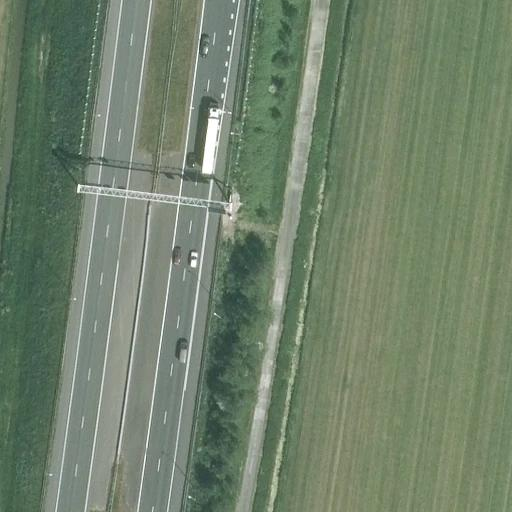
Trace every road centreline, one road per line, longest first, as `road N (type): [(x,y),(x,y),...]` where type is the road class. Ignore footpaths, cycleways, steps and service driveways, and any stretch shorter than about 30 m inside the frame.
road 1 (unclassified): [(321,0),(242,511)]
road 2 (motorway): [(150,511),(218,0)]
road 3 (motorway): [(134,0),(69,511)]
